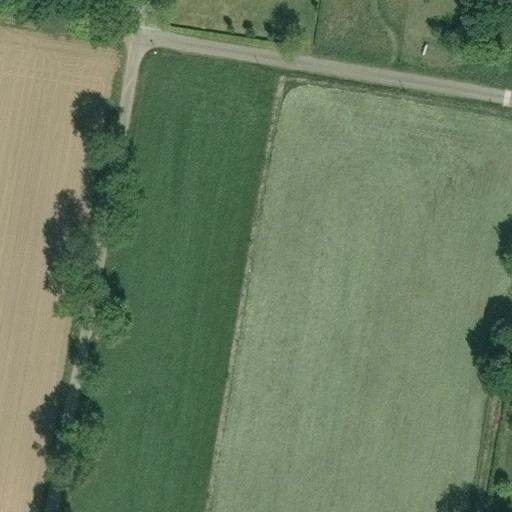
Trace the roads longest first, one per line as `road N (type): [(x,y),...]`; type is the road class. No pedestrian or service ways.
road 1 (residential): [(136,33),(51,511)]
road 2 (residential): [(511,95),(136,33)]
road 3 (residential): [(136,33),(0,11)]
